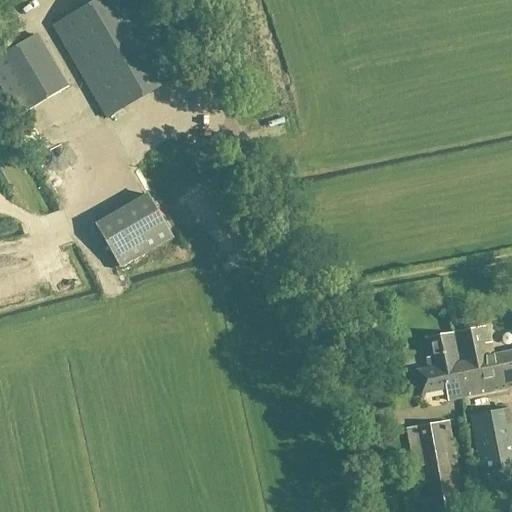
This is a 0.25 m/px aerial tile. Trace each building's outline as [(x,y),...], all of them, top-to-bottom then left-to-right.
[(105,118),(175,77),(129,0),(98,0),(51,27),(105,118)] [(65,86),(36,37),(4,55),(0,48),(0,86),(17,115),(65,86)] [(147,202),(97,232),(122,274),(172,245),(147,202)] [(453,365),(460,400),(511,389),(511,351),(490,356),(484,329),(453,335),(458,364),(453,365)] [(446,403),(460,400),(453,365),(458,364),(453,335),(422,342),(428,369),(416,372),(421,395),(444,391),(446,403)] [(511,433),(508,410),(469,418),(480,476),(511,469),(511,433)] [(464,511),(448,422),(407,430),(411,453),(413,453),(416,468),(423,467),(431,511),(464,511)]
